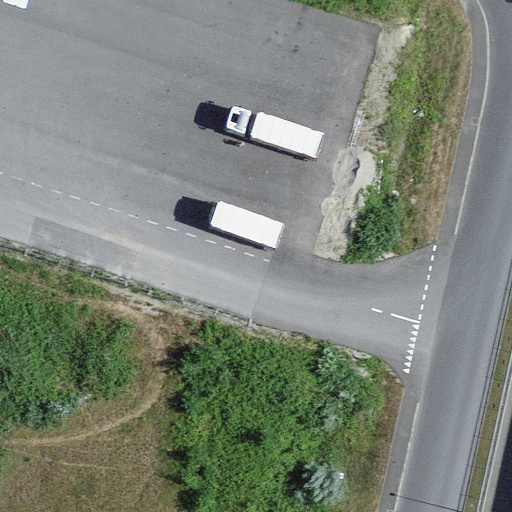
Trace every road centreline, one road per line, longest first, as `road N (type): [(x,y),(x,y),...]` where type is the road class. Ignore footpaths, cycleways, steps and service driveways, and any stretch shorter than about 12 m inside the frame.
road 1 (unknown): [(0,146),(219,219),(271,212),(303,97),(283,62),(246,45)]
road 2 (unclassified): [(511,128),(429,511)]
road 3 (unknown): [(246,45),(100,0)]
